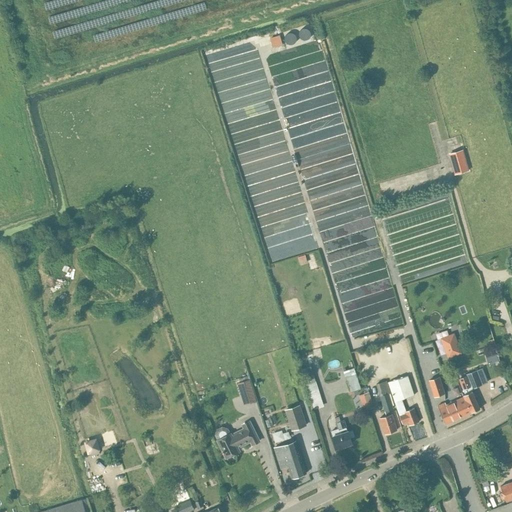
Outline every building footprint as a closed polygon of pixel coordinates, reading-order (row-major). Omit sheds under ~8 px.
[(280,35),(270,38),(273,47),(282,44),(280,35)] [(336,139),(342,137),(340,130),(339,130),(335,132),(333,132),(336,139)] [(469,170),(461,144),(447,148),(455,175),(469,170)] [(497,255),(487,259),(491,268),(501,265),(497,255)] [(454,333),(440,338),(448,359),(462,353),(454,333)] [(486,356),(489,364),(500,360),(497,352),(486,356)] [(300,369),(305,383),(314,410),(321,407),(312,380),(313,380),(309,366),(300,369)] [(344,374),(345,377),(346,377),(351,392),(360,390),(357,378),(360,377),(358,370),(344,374)] [(465,397),(464,398),(470,413),(480,409),(472,391),(470,391),(470,390),(481,384),(475,371),(466,374),(466,376),(459,379),(465,394),(464,394),(465,397)] [(390,382),(396,400),(402,398),(414,395),(408,376),(390,382)] [(428,381),(433,397),(445,394),(441,378),(428,381)] [(241,382),(237,383),(240,391),(242,400),(255,396),(252,388),(250,380),(241,382)] [(376,384),(380,395),(386,416),(380,418),(385,434),(397,430),(392,414),(390,414),(389,410),(393,409),(388,395),(391,394),(387,380),(376,384)] [(419,421),(415,412),(414,408),(406,411),(402,398),(396,400),(402,423),(408,421),(409,425),(419,421)] [(445,402),(437,406),(445,424),(470,413),(464,398),(446,405),(445,402)] [(300,404),(284,409),(291,431),(307,426),(300,404)] [(331,431),(332,436),(337,448),(352,443),(350,438),(355,437),(353,429),(347,431),(344,420),(336,422),(338,428),(331,431)] [(217,429),(215,435),(218,440),(217,440),(226,457),(239,451),(238,448),(250,441),(252,444),(259,441),(250,421),(242,425),(244,428),(231,435),(228,428),(222,426),(217,429)] [(295,440),(274,447),(278,459),(279,462),(280,466),(281,469),(288,466),(292,478),(306,473),(303,464),(295,440)] [(511,498),(511,481),(500,486),(506,501),(511,498)] [(87,511),(84,497),(35,511),(87,511)] [(200,498),(194,501),(198,508),(203,505),(200,498)] [(179,511),(190,511),(195,510),(191,500),(177,506),(179,511)]
